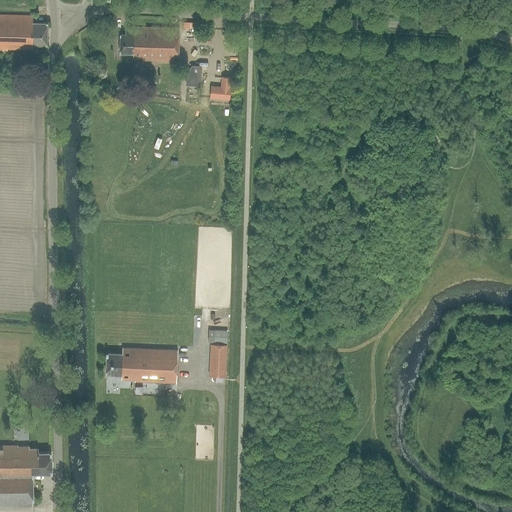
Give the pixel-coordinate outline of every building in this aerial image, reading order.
[(47,45),(47,23),(33,23),(34,16),(0,14),(0,50),(7,51),(7,49),(19,49),(33,49),(33,45),(47,45)] [(179,61),(180,28),(125,27),(125,34),(120,34),(120,53),(133,53),(133,58),(143,58),(143,60),(179,61)] [(192,64),(192,71),(187,71),(187,80),(201,81),(202,65),(192,64)] [(212,89),(211,98),(229,99),(231,78),(225,77),(224,90),(212,89)] [(228,338),(228,330),(216,330),(215,338),(228,338)] [(227,375),(228,344),(211,343),(210,375),(227,375)] [(177,383),(178,350),(123,348),(123,354),(107,354),(106,374),(122,374),(121,379),(135,380),(135,381),(177,383)] [(0,506),(33,505),(32,473),(53,472),(53,471),(52,471),(51,453),(52,454),(52,452),(39,452),(39,448),(29,448),(29,447),(18,447),(18,446),(0,446),(0,506)]
